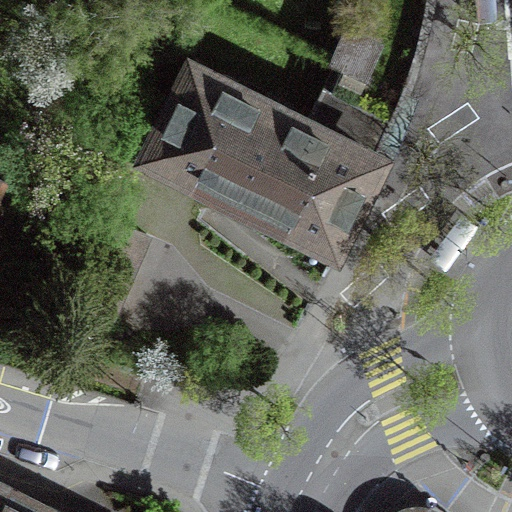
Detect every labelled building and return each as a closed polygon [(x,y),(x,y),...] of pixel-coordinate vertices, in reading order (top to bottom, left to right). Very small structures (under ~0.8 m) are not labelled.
[(349,0),(347,12),(340,36),(332,59),(336,61),(404,90),(415,59),(424,24),(428,0),(349,0)] [(495,0),(474,0),(476,21),(497,19),(495,0)] [(193,61),(147,150),(336,243),(379,155),(376,152),(404,90),(336,61),(308,119),(193,61)] [(89,209),(66,264),(122,288),(145,233),(89,209)] [(462,210),(428,255),(447,270),(481,224),(462,210)] [(66,264),(53,293),(110,317),(122,288),(66,264)] [(0,511),(36,511),(0,493),(0,511)] [(445,511),(441,508),(432,503),(424,502),(416,501),(407,502),(401,504),(394,507),(388,511),(445,511)]
